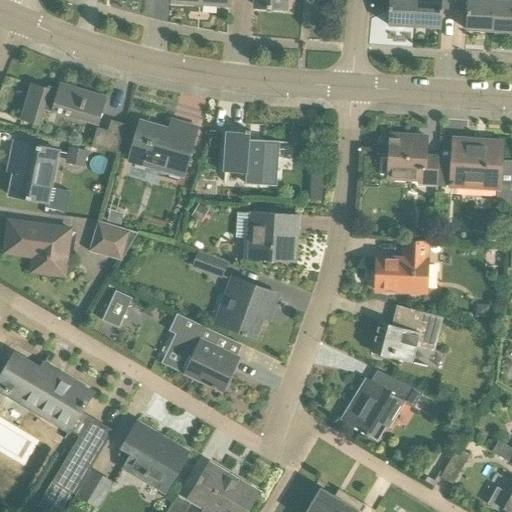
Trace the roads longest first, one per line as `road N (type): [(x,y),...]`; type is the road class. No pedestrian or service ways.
road 1 (residential): [(353,87),(154,65),(14,18)]
road 2 (residential): [(286,416),(330,281),(353,87)]
road 3 (residential): [(279,453),(0,290)]
road 4 (residential): [(455,511),(286,416)]
road 5 (residential): [(511,98),(353,87)]
